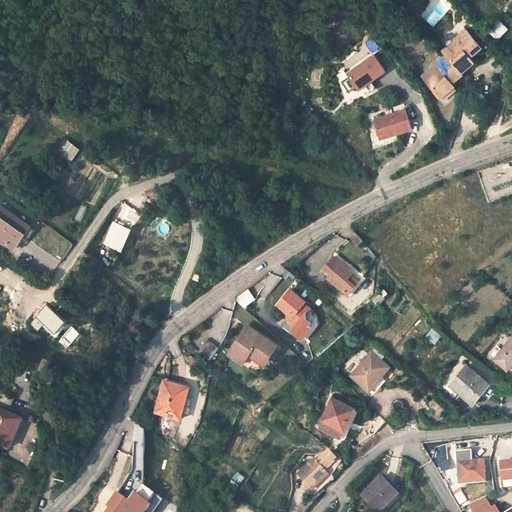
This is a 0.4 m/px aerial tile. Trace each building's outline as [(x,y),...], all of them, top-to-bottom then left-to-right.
[(496,40),(508,29),(499,19),(487,29),(496,40)] [(464,73),(462,71),(472,61),(469,57),(481,47),(465,31),(454,42),(456,44),(445,54),(447,57),(435,68),(439,72),(428,83),(441,96),(453,84),(464,73)] [(348,90),(356,86),(358,90),(389,73),(378,53),(339,74),(348,90)] [(424,79),(428,83),(439,72),(435,68),(424,79)] [(456,88),(453,84),(441,96),(445,99),(456,88)] [(378,137),(409,125),(401,109),(372,120),(378,137)] [(73,161),(81,149),(68,139),(59,151),(73,161)] [(0,210),(0,241),(14,252),(29,228),(1,209),(0,210)] [(117,236),(122,226),(113,222),(108,232),(117,236)] [(29,228),(14,252),(18,255),(33,231),(29,228)] [(348,296),(355,288),(346,280),(350,276),(352,273),(334,259),(324,269),(341,284),(338,287),(348,296)] [(359,283),(350,276),(346,280),(355,288),(359,283)] [(305,315),(310,308),(304,303),(306,300),(291,288),(278,303),(292,314),(294,324),(297,327),(294,331),(302,338),(312,325),(310,318),(305,315)] [(262,300),(254,289),(240,299),(250,308),(262,300)] [(375,296),(380,303),(388,297),(383,290),(375,296)] [(320,315),(310,308),(305,315),(310,318),(312,325),(302,338),(311,339),(321,324),(320,315)] [(250,324),(245,330),(259,340),(263,334),(250,324)] [(435,344),(441,335),(432,329),(426,337),(435,344)] [(252,350),(268,362),(279,347),(263,334),(259,340),(245,330),(230,353),(243,363),(247,357),(252,350)] [(199,352),(210,360),(219,349),(208,340),(199,352)] [(263,369),(268,362),(252,350),(247,357),(263,369)] [(511,350),(500,359),(509,373),(511,370),(511,350)] [(353,377),(375,396),(386,383),(382,380),(391,368),(372,352),(353,377)] [(46,372),(50,362),(44,359),(40,369),(46,372)] [(24,374),(28,365),(19,362),(15,371),(24,374)] [(452,384),(476,403),(493,383),(469,364),(452,384)] [(191,390),(167,381),(156,411),(180,419),(191,390)] [(18,398),(5,392),(0,402),(0,444),(10,449),(23,419),(12,414),(18,398)] [(323,420),(345,431),(355,408),(333,398),(323,420)] [(398,426),(408,423),(405,406),(392,407),(398,426)] [(388,422),(378,413),(366,426),(376,435),(388,422)] [(341,440),(345,431),(323,420),(318,429),(341,440)] [(144,485),(146,425),(137,425),(135,485),(144,485)] [(316,466),(304,483),(320,496),(337,477),(326,467),(336,458),(331,451),(320,462),(316,466)] [(459,461),(463,483),(487,481),(485,459),(459,461)] [(511,459),(502,460),(504,487),(511,486),(511,459)] [(298,479),(304,483),(316,466),(311,462),(298,479)] [(459,463),(446,464),(447,471),(459,470),(459,463)] [(238,487),(246,479),(240,473),(231,481),(238,487)] [(381,511),(400,493),(382,477),(364,496),(381,511)] [(157,511),(166,499),(145,484),(134,500),(120,491),(105,511),(157,511)] [(475,511),(511,511),(511,508),(505,511),(503,511),(499,504),(493,507),(487,496),(471,504),(475,511)]
